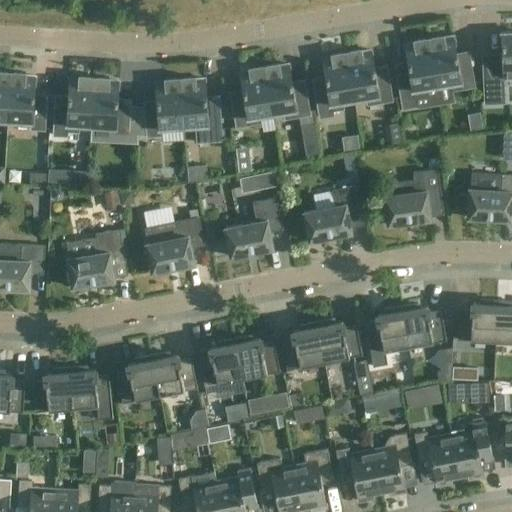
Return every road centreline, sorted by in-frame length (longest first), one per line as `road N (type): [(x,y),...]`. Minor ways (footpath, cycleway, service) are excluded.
road 1 (residential): [(0,324),(88,321),(386,262),(511,256)]
road 2 (residential): [(0,37),(142,46),(452,0)]
